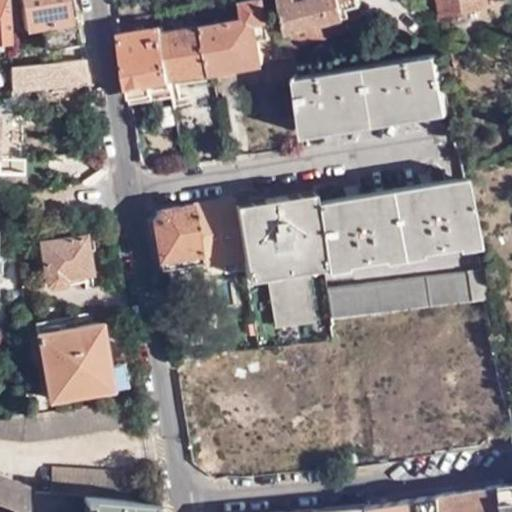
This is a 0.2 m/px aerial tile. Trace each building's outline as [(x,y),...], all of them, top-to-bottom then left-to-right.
[(0,0),(0,35),(14,35),(10,0),(0,0)] [(22,0),(28,26),(44,25),(48,48),(84,42),(79,16),(71,17),(67,0),(22,0)] [(264,0),(247,0),(248,4),(203,14),(214,71),(262,61),(258,39),(270,36),(264,0)] [(282,0),(288,25),(344,13),(343,5),(360,2),(363,1),(362,0),(282,0)] [(433,0),(434,4),(444,2),(446,8),(480,0),(433,0)] [(366,26),(360,2),(343,5),(344,13),(288,25),(292,43),(366,26)] [(174,80),(214,71),(203,14),(164,24),(174,80)] [(177,96),(174,80),(164,24),(122,34),(133,96),(157,91),(159,99),(177,96)] [(0,47),(15,47),(14,35),(0,35),(0,47)] [(15,50),(15,65),(44,63),(41,48),(15,50)] [(439,50),(300,74),(306,127),(449,100),(439,50)] [(16,89),(90,82),(87,59),(44,63),(15,65),(16,89)] [(16,117),(17,104),(2,104),(2,114),(0,114),(0,168),(1,168),(1,157),(3,157),(3,117),(16,117)] [(475,232),(465,178),(316,201),(321,257),(356,251),(357,255),(368,253),(368,249),(431,240),(431,243),(442,241),(442,238),(475,232)] [(321,257),(316,201),(315,191),(236,204),(244,255),(258,346),(331,340),(329,325),(328,319),(325,290),(321,257)] [(194,202),(203,260),(244,255),(236,204),(235,196),(194,202)] [(162,266),(203,260),(194,202),(165,207),(160,212),(154,220),(162,266)] [(83,220),(43,225),(44,237),(42,237),(49,285),(71,283),(70,274),(94,272),(89,231),(85,231),(83,220)] [(328,319),(404,309),(469,301),(487,298),(482,267),(325,290),(328,319)] [(63,313),(37,317),(49,394),(112,385),(103,319),(64,325),(63,313)] [(172,326),(175,346),(216,342),(213,321),(172,326)] [(27,410),(0,406),(0,432),(32,437),(62,435),(131,424),(127,397),(32,410),(27,410)] [(49,488),(140,498),(135,474),(52,466),(49,488)] [(23,511),(35,480),(0,468),(0,504),(20,511),(23,511)] [(460,490),(446,492),(447,511),(508,511),(506,483),(489,486),(491,496),(462,501),(460,490)] [(49,488),(40,486),(30,511),(159,511),(160,501),(140,498),(49,488)] [(489,486),(460,490),(462,501),(491,496),(489,486)] [(447,511),(446,492),(373,503),(373,511),(447,511)] [(373,511),(373,503),(296,511),(280,511),(373,511)]
